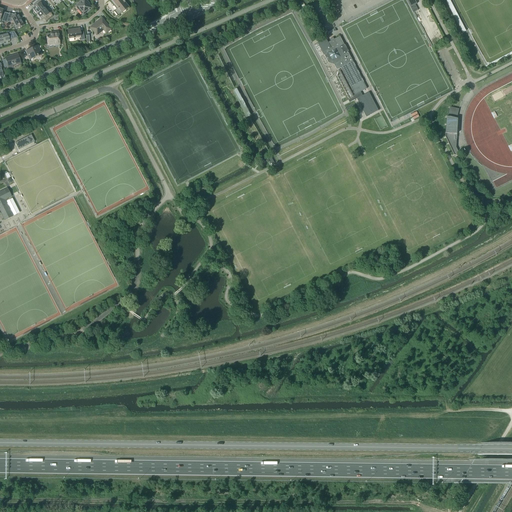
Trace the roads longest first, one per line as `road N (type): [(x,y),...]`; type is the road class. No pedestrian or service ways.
road 1 (track): [(0,420),(511,412)]
road 2 (motorway): [(511,472),(0,465)]
road 3 (secondary): [(511,449),(0,443)]
road 4 (tertiary): [(0,95),(178,18)]
